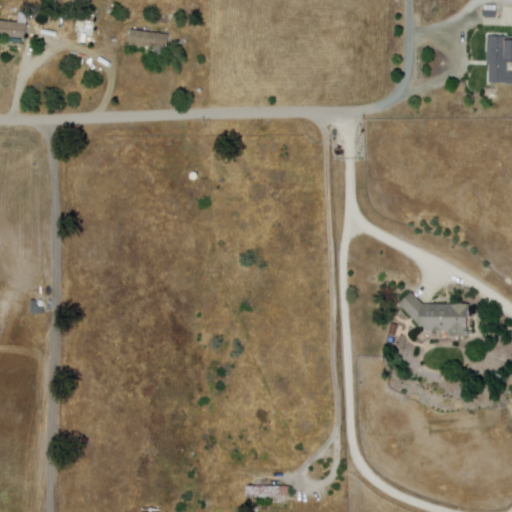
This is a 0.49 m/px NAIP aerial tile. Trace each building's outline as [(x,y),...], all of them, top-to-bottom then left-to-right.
[(497,19),(486,18),(486,5),(498,6),(497,19)] [(0,21),(19,23),(19,17),(28,17),(26,39),(0,37),(0,21)] [(79,21),(95,21),(94,45),(78,44),(79,21)] [(107,32),(108,26),(120,28),(119,34),(107,32)] [(132,30),(170,35),(168,51),(130,46),(132,30)] [(488,66),(489,37),(511,37),(511,85),(508,85),(508,84),(490,83),(491,66),(488,66)] [(400,305),(413,293),(424,305),(471,305),(471,316),(469,317),(468,329),(469,329),(469,337),(450,337),(450,332),(425,331),(425,328),(420,328),(420,326),(400,305)] [(31,315),(44,315),(45,309),(38,309),(38,301),(31,301),(31,315)] [(420,338),(424,334),(428,339),(424,343),(420,338)] [(496,374),(503,377),(500,384),(493,381),(496,374)] [(247,487),(290,487),(290,496),(274,496),(274,501),(261,501),(261,496),(247,496),(247,487)]
